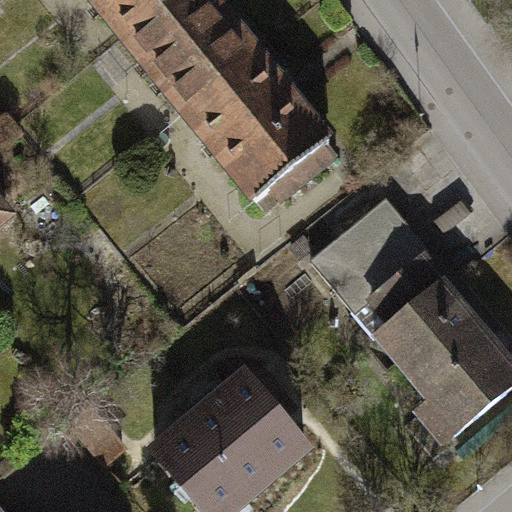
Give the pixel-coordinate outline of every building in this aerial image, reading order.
[(339,141),(226,0),(88,0),(255,208),(339,141)] [(0,236),(21,219),(0,193),(0,236)] [(371,304),(432,252),(392,206),(312,275),(373,345),(392,329),(371,304)] [(511,405),(511,345),(432,252),(371,304),(392,329),(373,345),(430,412),(417,423),(449,460),(511,405)] [(243,511),(313,457),(252,381),(159,454),(205,511),(243,511)] [(0,511),(9,511),(0,501),(0,511)]
